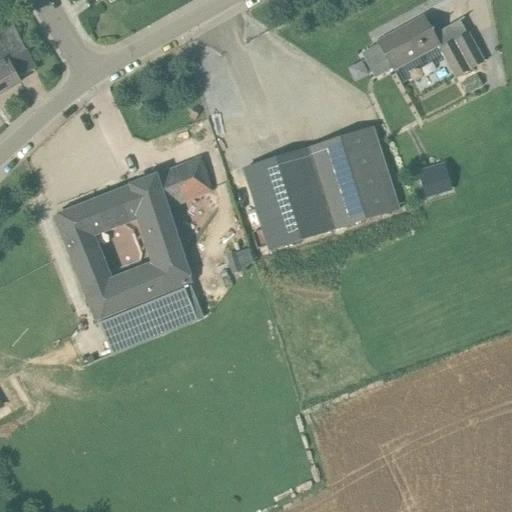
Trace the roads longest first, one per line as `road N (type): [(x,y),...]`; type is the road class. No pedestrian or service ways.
road 1 (residential): [(91,76),(225,0)]
road 2 (residential): [(0,155),(91,76)]
